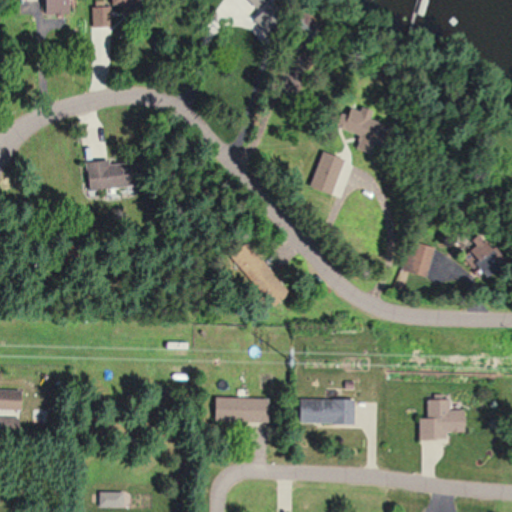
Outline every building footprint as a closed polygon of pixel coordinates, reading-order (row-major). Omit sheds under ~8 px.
[(60,13),(58,2),(42,5),(45,17),(60,13)] [(362,139),(357,150),(365,153),(378,123),(344,107),(335,127),(362,139)] [(397,270),(422,276),(429,248),(405,241),(397,270)] [(267,307),(283,294),(241,243),(225,256),(267,307)] [(208,422),(264,422),(264,397),(208,397),(208,422)] [(349,399),(292,399),(292,424),(349,424),(349,399)] [(422,418),(414,418),(414,439),(460,438),(460,411),(445,411),(445,400),(422,400),(422,418)]
